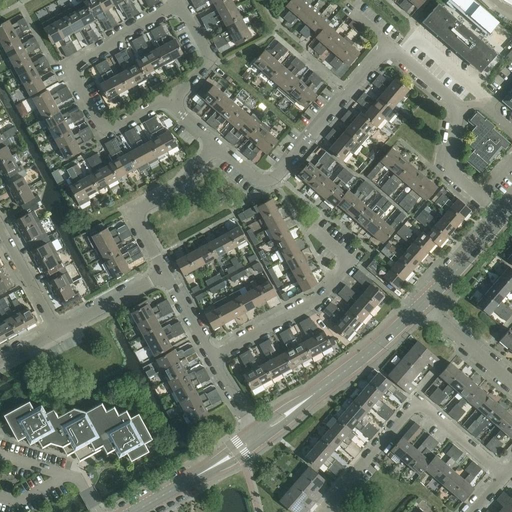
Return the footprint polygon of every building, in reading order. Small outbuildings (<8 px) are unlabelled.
[(96,0),(83,0),(84,1),(86,6),(93,18),(93,17),(97,16),(100,21),(102,21),(107,31),(112,28),(96,0)] [(96,0),(112,28),(118,25),(112,15),(111,15),(108,9),(114,6),(110,0),(96,0)] [(110,0),(114,6),(120,3),(123,9),(122,9),(128,20),(133,17),(124,0),(110,0)] [(124,0),(133,17),(139,14),(133,3),(132,4),(130,0),(124,0)] [(151,0),(144,0),(149,8),(154,5),(151,0)] [(200,0),(193,4),(196,9),(206,4),(206,3),(211,0),(215,5),(224,0),(200,0)] [(211,13),(201,19),(204,24),(235,7),(231,0),(224,0),(215,5),(217,10),(212,14),(211,13)] [(290,10),(283,18),(287,22),(305,1),(304,0),(291,0),(286,6),(290,10)] [(404,0),(399,6),(403,9),(410,0),(404,0)] [(410,0),(403,9),(407,12),(414,4),(418,9),(425,0),(410,0)] [(472,0),(450,0),(489,34),(499,23),(472,0)] [(84,1),(73,7),(76,11),(93,43),(98,40),(93,30),(92,30),(89,24),(95,21),(93,17),(93,18),(86,6),(84,1)] [(305,1),(287,22),(291,25),(298,17),(302,21),(313,8),(305,1)] [(438,4),(422,23),(452,49),(461,56),(466,61),(468,58),(478,66),(483,60),(489,64),(497,55),(458,21),(459,21),(460,21),(460,22),(461,22),(462,22),(462,21),(463,21),(464,20),(464,19),(464,18),(464,17),(464,16),(463,16),(459,12),(458,12),(458,11),(457,11),(456,11),(455,11),(455,12),(454,12),(454,13),(453,13),(453,14),(453,15),(454,16),(454,17),(442,7),(438,4)] [(63,13),(74,33),(80,29),(83,35),(82,35),(88,46),(93,43),(76,11),(73,7),(63,13)] [(235,7),(204,24),(207,29),(217,24),(217,23),(223,20),(225,25),(241,17),(235,7)] [(307,24),(300,33),(303,36),(321,15),(313,8),(302,21),(307,24)] [(52,18),(72,55),(77,52),(72,41),(71,42),(68,36),(74,33),(63,13),(52,18)] [(321,15),(303,36),(307,39),(314,31),(318,34),(319,35),(327,25),(330,22),(321,15)] [(222,33),(212,39),(215,44),(246,27),(241,17),(225,25),(228,31),(223,34),(222,33)] [(9,21),(0,25),(0,37),(27,23),(24,18),(17,22),(18,22),(11,26),(9,21)] [(52,18),(42,24),(52,44),(58,41),(62,47),(61,47),(67,58),(72,55),(52,18)] [(352,20),(348,25),(352,29),(353,28),(356,24),(352,20)] [(27,23),(0,37),(0,41),(4,48),(19,40),(17,37),(23,34),(23,32),(30,29),(27,23)] [(356,24),(353,28),(358,32),(361,28),(356,24)] [(320,42),(313,50),(317,53),(335,32),(327,25),(319,35),(318,34),(316,37),(320,42)] [(161,26),(156,29),(173,60),(183,55),(175,40),(169,42),(166,36),(167,36),(161,26)] [(246,27),(215,44),(217,49),(228,44),(228,43),(233,40),(236,44),(236,45),(252,37),(246,27)] [(156,29),(151,31),(156,42),(157,41),(160,47),(155,50),(164,65),(173,60),(156,29)] [(335,32),(317,53),(321,56),(328,48),(332,52),(343,39),(335,32)] [(142,36),(137,39),(154,70),(164,65),(155,50),(151,53),(147,46),(148,46),(142,36)] [(337,56),(330,64),(333,67),(340,59),(351,46),(354,43),(346,36),(343,39),(332,52),(337,56)] [(19,40),(4,48),(9,58),(37,42),(34,37),(28,41),(22,45),(19,40)] [(137,39),(132,42),(137,52),(138,52),(141,58),(136,61),(138,64),(145,76),(145,75),(154,70),(137,39)] [(37,42),(9,58),(14,67),(29,59),(27,54),(33,51),(40,48),(37,42)] [(265,51),(253,63),(262,71),(284,46),(279,43),(273,50),(265,50),(265,51)] [(284,46),(262,71),(271,79),(282,66),(277,62),(282,56),(283,57),(288,50),(284,46)] [(340,59),(333,67),(337,70),(344,62),(349,66),(360,53),(351,46),(340,59)] [(125,50),(120,53),(137,84),(147,79),(145,75),(145,76),(138,64),(133,67),(130,60),(131,60),(125,50)] [(120,53),(115,56),(120,66),(121,65),(124,72),(119,74),(128,89),(137,84),(120,53)] [(29,59),(14,67),(19,77),(47,61),(45,56),(38,60),(32,64),(29,59)] [(282,66),(271,79),(279,86),(301,61),(296,57),(291,64),(287,70),(282,66)] [(106,60),(101,63),(118,95),(128,89),(119,74),(114,77),(111,71),(112,70),(106,60)] [(19,77),(17,78),(23,87),(24,86),(40,78),(38,74),(44,71),(44,70),(50,67),(47,61),(19,77)] [(279,86),(277,89),(286,96),(299,81),(295,77),(299,71),(300,72),(305,65),(301,61),(279,86)] [(101,63),(96,66),(101,76),(102,76),(105,82),(100,85),(108,100),(118,95),(101,63)] [(246,71),(242,76),(247,80),(251,76),(246,71)] [(299,81),(286,96),(294,104),(297,101),(318,76),(314,72),(308,79),(304,85),(299,81)] [(379,75),(376,79),(400,100),(408,91),(395,79),(391,85),(385,80),(386,79),(380,74),(379,75)] [(40,78),(24,86),(30,96),(45,88),(45,87),(58,80),(55,75),(48,79),(49,79),(42,83),(40,78)] [(318,76),(297,101),(306,109),(317,96),(312,91),(315,88),(316,88),(323,80),(318,76)] [(376,79),(372,84),(378,88),(384,93),(379,98),(392,109),(400,100),(376,79)] [(203,99),(192,110),(197,114),(202,108),(207,102),(212,107),(223,94),(214,86),(209,91),(205,87),(198,95),(203,99)] [(48,91),(33,99),(38,109),(70,92),(67,87),(57,92),(57,93),(51,96),(48,91)] [(511,90),(503,101),(502,101),(511,109),(511,90)] [(70,92),(38,109),(44,119),(59,111),(56,106),(62,102),(62,103),(73,97),(70,92)] [(364,93),(360,97),(385,118),(388,121),(396,112),(392,109),(379,98),(375,103),(370,98),(364,93)] [(211,116),(206,122),(211,126),(232,102),(223,94),(212,107),(217,111),(212,117),(211,116)] [(357,101),(356,102),(362,107),(363,106),(368,111),(364,116),(374,125),(377,127),(385,118),(360,97),(357,101)] [(232,102),(211,126),(215,130),(220,125),(222,124),(226,120),(230,123),(241,109),(232,102)] [(59,111),(44,119),(49,129),(81,112),(78,107),(67,112),(62,115),(62,114),(61,114),(59,111)] [(264,110),(262,112),(267,116),(271,111),(266,107),(266,108),(264,110)] [(230,132),(224,138),(229,142),(250,117),(241,109),(230,123),(235,127),(230,132)] [(349,111),(345,115),(366,134),(374,125),(364,116),(361,113),(357,118),(354,116),(349,111)] [(81,112),(49,129),(55,139),(70,131),(67,126),(73,122),(73,123),(84,117),(81,112)] [(474,152),(466,161),(481,174),(491,162),(490,162),(502,148),(505,150),(510,144),(493,129),(495,127),(486,119),(486,120),(482,116),(477,112),(469,122),(473,126),(475,128),(471,133),(476,138),(468,147),(474,152)] [(345,115),(341,120),(347,125),(347,124),(349,126),(345,131),(361,145),(369,136),(366,134),(345,115)] [(250,117),(229,142),(233,146),(239,140),(238,139),(243,134),(248,138),(259,125),(260,124),(260,122),(253,116),(251,116),(250,117)] [(155,117),(150,119),(167,152),(178,146),(169,131),(166,133),(162,127),(161,126),(161,127),(155,117)] [(150,119),(145,122),(150,133),(151,133),(154,139),(149,142),(157,157),(167,152),(150,119)] [(248,148),(243,154),(247,158),(268,133),(270,131),(270,129),(263,123),(261,123),(260,124),(259,125),(248,138),(253,143),(248,148)] [(0,135),(0,143),(7,139),(18,133),(19,133),(15,128),(14,126),(4,132),(4,134),(0,136),(0,135)] [(70,131),(55,139),(60,149),(92,132),(89,127),(78,132),(79,133),(73,136),(70,131)] [(135,127),(130,130),(147,163),(149,165),(158,161),(158,159),(157,157),(149,142),(143,145),(140,139),(141,138),(135,127)] [(333,129),(329,134),(350,152),(353,154),(361,145),(345,131),(341,136),(338,134),(339,134),(333,129)] [(130,130),(124,133),(130,144),(131,144),(134,149),(129,152),(137,168),(140,172),(150,167),(149,165),(147,163),(130,130)] [(92,132),(60,149),(66,160),(81,151),(78,146),(84,142),(84,143),(94,137),(92,132)] [(268,133),(247,158),(252,161),(257,155),(256,155),(261,150),(266,154),(278,141),(268,133)] [(329,134),(325,138),(331,143),(333,145),(329,150),(342,161),(350,152),(329,134)] [(115,138),(110,141),(127,174),(137,168),(129,152),(123,155),(120,150),(121,149),(115,138)] [(7,139),(0,143),(0,163),(12,157),(6,147),(10,144),(7,139)] [(110,141),(104,144),(110,154),(108,154),(112,161),(108,163),(109,165),(109,164),(117,179),(118,179),(127,174),(110,141)] [(392,148),(367,177),(371,181),(380,171),(380,170),(385,165),(390,169),(401,156),(392,148)] [(300,170),(295,175),(296,176),(301,181),(302,181),(303,180),(307,184),(331,156),(326,153),(319,161),(319,162),(314,167),(309,163),(302,170),(301,169),(300,170)] [(12,157),(0,163),(0,170),(2,175),(4,175),(7,179),(24,170),(21,165),(16,154),(12,157)] [(97,154),(92,157),(108,186),(118,180),(118,179),(117,179),(109,164),(109,165),(104,167),(101,162),(101,161),(97,154)] [(331,156),(307,184),(310,186),(309,187),(310,189),(314,193),(315,192),(316,191),(316,192),(327,178),(322,174),(327,169),(328,169),(335,160),(331,156)] [(384,185),(381,189),(385,193),(389,188),(410,164),(401,156),(390,169),(395,173),(390,179),(384,185)] [(92,157),(87,159),(91,167),(92,167),(95,172),(89,175),(98,191),(108,186),(92,157)] [(363,162),(358,168),(362,171),(367,165),(363,162)] [(410,164),(389,188),(393,192),(394,192),(399,186),(398,186),(403,181),(408,185),(419,172),(410,164)] [(77,165),(72,167),(88,197),(98,191),(89,175),(84,178),(81,173),(81,172),(77,165)] [(72,167),(67,170),(70,177),(69,177),(72,183),(71,185),(69,186),(78,202),(80,206),(90,200),(88,197),(72,167)] [(327,178),(316,192),(325,199),(349,172),(344,168),(337,177),(333,183),(327,178)] [(24,170),(7,179),(9,184),(8,185),(14,196),(29,187),(23,177),(27,175),(24,170)] [(58,170),(52,173),(55,178),(61,175),(58,170)] [(349,172),(325,199),(334,207),(337,204),(348,191),(350,189),(345,185),(346,185),(353,176),(349,172)] [(408,194),(399,205),(403,209),(428,179),(419,172),(408,185),(413,189),(408,195),(408,194)] [(428,179),(403,209),(408,213),(417,202),(421,196),(426,200),(426,201),(438,187),(428,179)] [(348,191),(337,204),(346,212),(370,185),(365,181),(358,189),(358,190),(353,195),(348,191)] [(370,185),(346,212),(355,220),(366,207),(361,202),(366,197),(367,197),(374,189),(370,185)] [(29,187),(14,196),(19,206),(21,205),(23,210),(24,210),(36,203),(41,201),(41,200),(38,195),(34,197),(29,187)] [(440,191),(436,196),(463,220),(471,211),(458,199),(457,199),(458,200),(454,204),(440,191)] [(366,207),(355,220),(364,228),(388,200),(383,196),(376,205),(376,206),(371,211),(366,207)] [(436,196),(432,200),(446,213),(442,218),(455,229),(463,220),(436,196)] [(238,215),(241,222),(260,212),(263,218),(277,210),(271,200),(258,207),(256,205),(243,212),(238,215)] [(388,200),(364,228),(373,236),(385,222),(380,218),(384,213),(385,213),(392,204),(388,200)] [(23,210),(14,215),(17,220),(15,221),(21,232),(40,221),(34,211),(39,209),(36,203),(24,210),(23,210)] [(263,218),(259,220),(261,224),(265,222),(269,228),(283,221),(277,210),(263,218)] [(424,210),(420,214),(448,238),(455,229),(442,218),(438,222),(433,218),(427,212),(424,210)] [(385,222),(373,236),(382,243),(406,216),(402,212),(394,221),(390,227),(385,222)] [(79,213),(72,214),(73,221),(80,219),(79,213)] [(420,214),(416,219),(419,221),(425,227),(425,226),(431,231),(427,235),(426,236),(436,244),(440,247),(448,238),(420,214)] [(40,221),(21,232),(26,242),(28,241),(31,246),(48,237),(45,231),(40,221)] [(283,221),(269,228),(274,239),(289,231),(283,221)] [(102,223),(96,226),(98,230),(99,232),(105,229),(105,228),(103,225),(102,223)] [(404,224),(400,229),(428,253),(436,244),(426,236),(427,235),(423,232),(418,237),(413,233),(414,232),(407,227),(404,224)] [(98,230),(87,236),(94,249),(129,230),(126,225),(116,230),(115,229),(109,232),(107,228),(105,229),(99,232),(98,230)] [(240,227),(229,233),(236,247),(247,241),(240,227)] [(251,229),(247,231),(250,238),(255,236),(251,229)] [(400,229),(396,234),(400,236),(406,241),(411,246),(407,251),(420,262),(428,253),(400,229)] [(129,230),(94,249),(100,260),(103,258),(118,250),(116,246),(123,242),(124,240),(132,235),(129,230)] [(289,231),(274,239),(280,249),(294,242),(289,231)] [(229,233),(218,238),(226,252),(236,247),(229,233)] [(255,236),(250,238),(254,245),(259,243),(255,236)] [(48,237),(31,246),(33,251),(32,252),(37,262),(56,252),(51,243),(48,237)] [(218,238),(208,244),(215,258),(226,252),(218,238)] [(280,249),(275,252),(281,263),(286,260),(300,252),(294,242),(280,249)] [(385,246),(385,247),(412,271),(420,262),(407,251),(403,255),(398,251),(389,242),(385,246)] [(208,244),(197,250),(205,264),(215,258),(208,244)] [(118,250),(103,258),(109,268),(141,251),(138,246),(127,252),(128,252),(122,256),(118,250)] [(385,247),(381,252),(390,260),(390,259),(396,264),(391,269),(405,280),(412,271),(385,247)] [(197,250),(187,255),(194,270),(205,264),(197,250)] [(263,250),(258,252),(262,259),(266,257),(263,250)] [(141,251),(109,268),(115,279),(130,271),(127,265),(132,261),(133,262),(144,256),(141,251)] [(56,252),(37,262),(43,273),(45,272),(47,277),(65,267),(62,262),(56,252)] [(300,252),(286,260),(292,271),(306,263),(300,252)] [(255,254),(248,258),(250,263),(257,259),(255,254)] [(187,255),(176,261),(183,275),(194,270),(187,255)] [(266,257),(262,259),(266,266),(270,264),(266,257)] [(373,261),(366,269),(375,277),(378,273),(397,289),(405,280),(391,269),(387,274),(382,269),(376,264),(373,261)] [(240,262),(233,266),(236,271),(243,267),(240,262)] [(259,262),(252,266),(255,271),(261,267),(259,262)] [(306,263),(292,271),(297,281),(312,273),(306,263)] [(233,266),(226,270),(229,274),(236,271),(233,266)] [(65,267),(47,277),(50,282),(48,283),(54,293),(69,285),(73,282),(68,273),(65,267)] [(511,269),(509,267),(501,276),(511,286),(511,269)] [(272,268),(268,270),(273,280),(278,278),(272,268)] [(245,270),(238,274),(240,278),(247,274),(245,270)] [(357,273),(353,277),(362,285),(362,284),(367,289),(363,293),(377,305),(384,296),(372,285),(374,283),(359,270),(357,273)] [(312,273),(297,281),(303,292),(317,284),(318,284),(312,273)] [(219,274),(212,278),(215,282),(222,278),(219,274)] [(238,274),(231,278),(233,282),(240,278),(238,274)] [(259,286),(248,292),(255,307),(277,295),(269,281),(268,282),(264,275),(255,280),(259,286)] [(511,286),(501,276),(493,286),(505,297),(509,292),(511,294),(511,286)] [(7,277),(0,280),(0,293),(12,287),(7,277)] [(212,278),(205,281),(208,286),(215,282),(212,278)] [(278,278),(273,280),(277,287),(282,285),(278,278)] [(224,282),(217,286),(219,290),(226,286),(224,282)] [(69,285),(54,293),(60,304),(61,303),(64,308),(81,298),(79,293),(75,295),(69,285)] [(198,285),(191,289),(194,294),(201,290),(198,285)] [(346,285),(342,290),(369,313),(377,305),(363,293),(359,298),(354,294),(355,293),(346,285)] [(217,286),(210,289),(212,294),(219,290),(217,286)] [(493,286),(485,295),(510,317),(511,314),(511,310),(501,301),(505,297),(493,286)] [(239,290),(234,293),(237,298),(245,312),(255,307),(248,292),(242,296),(239,290)] [(342,290),(338,294),(347,302),(352,306),(348,311),(362,322),(369,313),(342,290)] [(286,292),(281,295),(285,302),(290,299),(286,292)] [(202,293),(195,297),(198,301),(205,298),(202,293)] [(234,293),(224,298),(227,304),(234,318),(245,312),(237,298),(234,293)] [(485,295),(476,305),(489,315),(493,310),(506,322),(510,317),(485,295)] [(4,298),(0,299),(0,302),(2,307),(17,333),(26,328),(16,309),(11,312),(7,304),(4,298)] [(148,298),(129,309),(131,314),(137,324),(171,306),(168,301),(158,306),(158,307),(152,310),(148,304),(150,303),(148,298)] [(224,298),(213,304),(216,310),(224,324),(234,318),(227,304),(224,298)] [(17,299),(12,302),(16,309),(26,328),(36,323),(36,322),(37,321),(37,320),(35,316),(33,315),(32,316),(28,308),(23,311),(17,299)] [(331,303),(327,307),(354,331),(362,322),(348,311),(345,315),(339,311),(340,310),(331,303)] [(171,306),(137,324),(143,335),(160,326),(157,320),(163,316),(163,317),(174,311),(171,306)] [(17,333),(2,307),(0,308),(0,312),(2,317),(0,318),(0,324),(7,338),(17,333)] [(327,307),(323,312),(331,319),(331,321),(336,325),(333,328),(346,340),(354,331),(327,307)] [(216,310),(205,316),(213,330),(224,324),(216,310)] [(310,318),(304,320),(322,352),(332,347),(331,345),(328,340),(324,331),(323,331),(323,332),(320,333),(315,324),(314,325),(310,318)] [(304,320),(299,323),(306,336),(307,335),(309,339),(303,342),(312,358),(322,352),(304,320)] [(160,326),(143,335),(149,345),(182,327),(179,322),(169,327),(168,326),(162,329),(160,326)] [(182,327),(149,345),(154,356),(156,355),(172,347),(168,341),(175,338),(185,332),(182,327)] [(290,328),(284,331),(302,363),(312,358),(303,342),(298,345),(296,341),(290,328)] [(511,332),(509,330),(500,341),(509,349),(511,345),(511,332)] [(284,331),(279,334),(286,347),(287,346),(289,350),(283,353),(292,369),(302,363),(284,331)] [(270,339),(264,342),(282,374),(292,369),(283,353),(280,355),(278,354),(276,352),(270,339)] [(264,342),(259,345),(266,357),(267,357),(269,361),(263,364),(272,380),(282,374),(264,342)] [(418,342),(403,359),(419,373),(428,363),(433,368),(439,361),(418,342)] [(158,359),(156,360),(162,371),(196,352),(193,347),(184,352),(183,351),(181,350),(177,353),(175,349),(158,359)] [(250,350),(244,353),(262,385),(272,380),(263,364),(259,366),(257,363),(256,362),(250,350)] [(196,352),(162,371),(168,381),(185,372),(187,370),(184,365),(188,363),(199,357),(196,352)] [(244,353),(239,356),(246,368),(247,368),(249,372),(244,375),(243,375),(245,379),(251,391),(262,385),(244,353)] [(403,359),(388,377),(409,395),(416,388),(410,383),(419,373),(403,359)] [(439,376),(448,385),(460,372),(450,363),(439,376)] [(167,382),(172,392),(173,392),(174,392),(207,373),(204,368),(195,373),(195,372),(194,372),(187,375),(185,372),(168,381),(167,382)] [(442,392),(434,402),(438,406),(453,388),(458,393),(469,380),(460,372),(448,385),(442,392)] [(207,373),(174,392),(179,402),(197,393),(193,387),(200,383),(200,384),(210,379),(207,373)] [(378,373),(370,383),(383,394),(387,389),(403,403),(407,398),(378,373)] [(448,414),(452,418),(461,408),(467,401),(479,388),(469,380),(458,393),(464,397),(457,405),(457,404),(448,414)] [(370,383),(362,392),(390,417),(394,412),(379,399),(383,394),(370,383)] [(429,398),(434,402),(442,392),(438,388),(429,398)] [(479,388),(467,401),(477,409),(488,396),(479,388)] [(179,402),(178,405),(182,412),(185,413),(219,394),(216,389),(206,394),(206,393),(205,393),(199,396),(197,393),(179,402)] [(352,400),(352,401),(353,402),(366,413),(371,408),(386,422),(390,417),(362,392),(358,397),(357,396),(356,396),(352,400)] [(219,394),(185,413),(191,423),(193,422),(208,414),(205,408),(211,405),(222,400),(219,394)] [(467,430),(471,434),(497,404),(488,396),(477,409),(483,414),(476,421),(475,420),(467,430)] [(29,402),(4,416),(18,441),(26,436),(30,444),(38,440),(42,448),(51,443),(62,447),(66,455),(74,450),(78,458),(102,446),(107,453),(115,449),(119,457),(127,453),(131,461),(148,452),(144,444),(152,439),(138,414),(130,419),(126,411),(118,415),(114,407),(106,412),(102,404),(86,412),(74,409),(58,417),(54,409),(46,414),(41,406),(33,410),(29,402)] [(345,411),(358,422),(363,427),(374,436),(378,431),(362,417),(366,413),(353,402),(345,411)] [(497,404),(471,434),(476,438),(485,428),(484,428),(491,421),(496,425),(507,412),(497,404)] [(461,408),(452,418),(457,422),(466,412),(461,408)] [(345,411),(337,420),(350,432),(355,426),(361,430),(360,431),(370,440),(374,436),(363,427),(345,411)] [(486,446),(485,447),(490,451),(499,441),(505,433),(511,425),(511,416),(507,412),(496,425),(502,430),(495,437),(494,437),(486,446)] [(337,420),(329,430),(358,455),(362,450),(346,436),(350,432),(337,420)] [(415,422),(391,450),(401,459),(412,446),(407,441),(420,426),(415,422)] [(329,430),(321,439),(334,450),(338,445),(354,459),(358,455),(329,430)] [(412,446),(401,459),(411,467),(435,439),(430,435),(417,450),(412,446)] [(321,439),(313,449),(341,473),(345,469),(330,455),(334,450),(321,439)] [(435,439),(411,467),(420,475),(425,469),(436,456),(436,455),(432,452),(439,443),(435,439)] [(499,441),(490,451),(494,455),(495,454),(503,444),(499,441)] [(454,445),(446,453),(451,457),(459,449),(454,445)] [(313,449),(305,458),(318,469),(322,464),(338,478),(341,473),(313,449)] [(446,464),(434,477),(444,485),(455,472),(450,467),(455,461),(463,452),(459,449),(451,457),(445,463),(446,464)] [(436,456),(425,469),(434,477),(446,464),(445,463),(436,456)] [(472,462),(465,471),(469,474),(469,475),(477,466),(477,465),(472,462)] [(465,480),(453,493),(463,501),(474,488),(469,484),(481,469),(477,466),(469,475),(469,474),(464,480),(465,480)] [(310,467),(295,485),(316,503),(322,496),(316,491),(325,480),(310,467)] [(455,472),(444,485),(453,493),(465,480),(464,480),(455,472)] [(281,501),(280,502),(291,511),(297,511),(304,505),(310,510),(316,503),(295,485),(281,501)] [(511,499),(505,493),(501,497),(511,506),(511,499)] [(511,511),(511,506),(501,497),(497,501),(506,509),(503,511),(511,511)]
